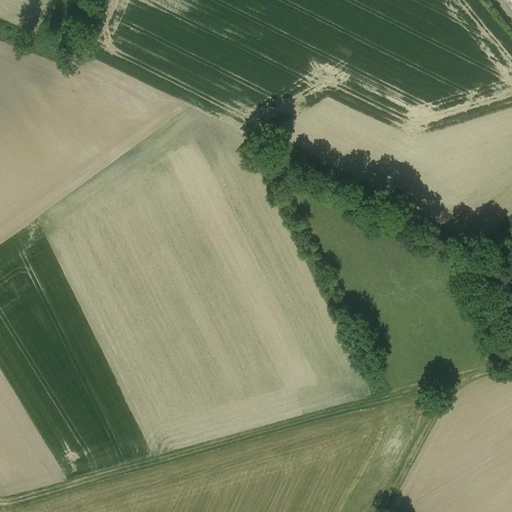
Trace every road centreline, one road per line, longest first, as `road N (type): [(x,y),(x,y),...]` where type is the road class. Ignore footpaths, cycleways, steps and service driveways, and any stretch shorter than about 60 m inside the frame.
road 1 (track): [(0,503),(511,364)]
road 2 (track): [(383,511),(451,380)]
